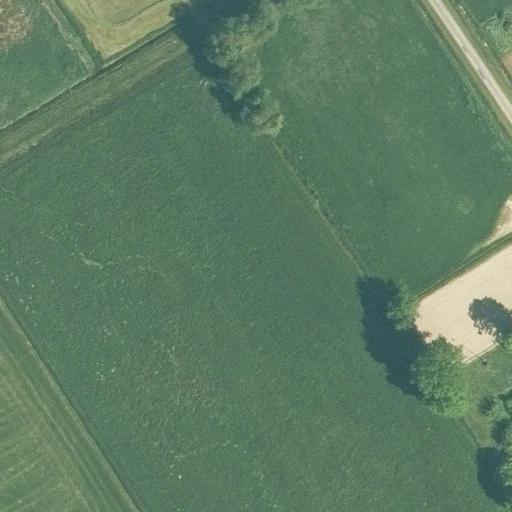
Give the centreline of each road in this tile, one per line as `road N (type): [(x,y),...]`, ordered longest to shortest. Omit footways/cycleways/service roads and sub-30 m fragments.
road 1 (track): [(0,145),(242,0)]
road 2 (track): [(430,0),(511,122)]
